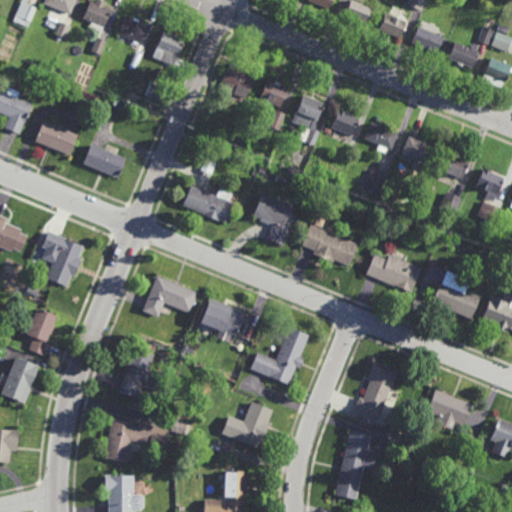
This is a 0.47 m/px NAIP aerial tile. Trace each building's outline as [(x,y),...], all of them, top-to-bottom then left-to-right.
[(27,0),(26,3),(36,7),(28,26),(13,20),(20,0),(27,0)] [(74,0),(70,12),(43,2),(43,0),(74,0)] [(106,0),(104,5),(110,8),(101,31),(88,26),(90,21),(83,18),(90,0),(94,2),(94,0),(106,0)] [(306,0),(307,0),(327,9),(331,0),(306,0)] [(365,22),(344,14),(350,0),(356,0),(371,6),(365,22)] [(424,0),(421,8),(406,2),(406,0),(424,0)] [(400,36),(379,28),(386,11),(407,19),(400,36)] [(133,18),(134,16),(139,18),(138,21),(146,24),(140,42),(119,34),(126,15),(133,18)] [(440,26),(437,32),(444,35),(438,52),(412,41),(418,24),(420,25),(422,19),(440,26)] [(65,38),(54,33),(60,20),(70,25),(65,38)] [(511,40),(508,50),(492,43),(500,23),(511,27),(508,34),(511,35),(511,40)] [(489,43),(479,39),(484,24),(494,28),(489,43)] [(174,65),(153,56),(164,30),(184,39),(174,65)] [(100,53),(91,49),(97,36),(106,39),(100,53)] [(473,66),(449,56),(456,39),(480,49),(473,66)] [(511,64),(503,87),(482,78),(491,55),(511,64)] [(235,62),(235,64),(256,73),(250,90),(248,89),(245,97),(233,92),(236,85),(234,84),(229,96),(219,93),(224,80),(222,79),(228,61),(231,62),(231,61),(235,62)] [(44,88),(37,84),(41,76),(48,79),(44,88)] [(274,81),(274,80),(280,82),(279,84),(287,87),(280,105),(259,97),(266,78),(274,81)] [(160,101),(146,95),(151,82),(165,88),(160,101)] [(18,133),(3,127),(8,116),(0,112),(0,89),(31,103),(18,133)] [(324,101),(313,128),(320,131),(314,145),(299,138),(304,125),(292,120),(303,93),(324,101)] [(351,135),(331,126),(338,108),(359,117),(351,135)] [(279,129),(269,125),(276,109),(285,113),(279,129)] [(70,155),(34,140),(42,120),(77,134),(70,155)] [(391,148),(364,137),(370,121),(397,131),(391,148)] [(331,133),(324,130),(326,125),(332,128),(331,133)] [(430,164),(428,164),(426,169),(415,164),(417,160),(401,153),(409,134),(438,147),(430,164)] [(119,178),(82,163),(91,143),(127,158),(119,178)] [(220,157),(215,155),(219,148),(224,151),(220,157)] [(462,178),(441,169),(449,151),(469,160),(462,178)] [(211,174),(200,169),(206,157),(217,162),(211,174)] [(298,176),(290,173),(294,164),(302,167),(298,176)] [(264,174),(257,172),(259,165),(266,168),(264,174)] [(492,170),(492,168),(497,170),(496,173),(505,176),(494,201),(485,197),(487,190),(476,185),(484,166),(492,170)] [(378,192),(363,185),(371,168),(386,175),(378,192)] [(215,194),(218,187),(232,192),(229,200),(233,202),(225,222),(215,218),(214,219),(208,217),(209,215),(183,205),(191,185),(215,194)] [(393,199),(387,195),(391,188),(397,192),(393,199)] [(455,215),(439,208),(446,191),(462,198),(455,215)] [(283,244),(266,237),(272,225),(259,219),(259,218),(252,215),(261,192),(293,204),(285,224),(290,226),(283,244)] [(494,222),(493,222),(491,227),(483,223),(486,218),(477,214),(483,199),(501,206),(494,222)] [(20,251),(12,248),(11,251),(0,246),(0,214),(7,217),(5,221),(21,228),(20,231),(28,234),(20,251)] [(349,265),(334,259),(333,261),(313,253),(315,249),(302,244),(310,224),(358,244),(349,265)] [(74,276),(72,275),(68,286),(45,277),(52,261),(42,257),(45,248),(42,247),(48,230),(65,237),(65,238),(83,246),(78,257),(81,258),(74,276)] [(388,258),(390,254),(422,267),(412,291),(396,285),(395,286),(366,274),(374,253),(388,258)] [(467,290),(481,296),(471,318),(432,302),(441,280),(442,281),(446,269),(471,279),(467,290)] [(191,314),(165,303),(159,317),(143,311),(158,275),(199,291),(191,314)] [(509,306),(511,299),(511,329),(509,328),(507,332),(495,326),(496,323),(482,318),(492,295),(508,302),(507,305),(509,306)] [(235,335),(224,330),(223,332),(201,322),(211,298),(245,312),(235,335)] [(43,355),(29,349),(34,337),(26,334),(36,308),(57,316),(47,340),(49,341),(43,355)] [(301,369),(296,367),(289,385),(250,368),(257,351),(275,359),(289,326),(309,335),(300,357),(305,359),(301,369)] [(161,392),(144,385),(139,398),(119,390),(129,365),(127,364),(133,347),(156,356),(151,369),(167,376),(161,392)] [(25,404),(0,393),(15,356),(39,366),(31,386),(32,386),(25,404)] [(376,422),(352,412),(359,396),(362,398),(370,380),(366,378),(373,361),(398,370),(376,422)] [(462,424),(454,421),(452,428),(437,422),(439,415),(426,410),(435,388),(471,403),(462,424)] [(268,422),(269,422),(261,443),(259,443),(258,447),(223,434),(230,416),(243,421),(251,401),(272,409),(268,422)] [(511,448),(489,439),(498,417),(511,423),(511,448)] [(132,422),(133,421),(155,426),(151,445),(131,441),(127,463),(104,458),(112,418),(132,422)] [(371,468),(363,466),(355,500),(334,495),(349,429),(370,434),(367,451),(375,453),(371,468)] [(16,452),(11,452),(10,464),(0,463),(0,430),(18,432),(16,452)] [(245,500),(244,500),(243,511),(206,511),(207,500),(225,501),(226,472),(246,473),(245,500)] [(135,496),(144,496),(144,511),(135,511),(108,511),(108,494),(105,494),(105,476),(135,476),(135,496)]
